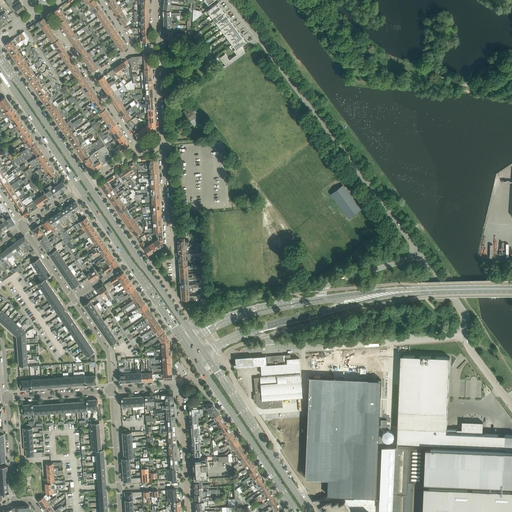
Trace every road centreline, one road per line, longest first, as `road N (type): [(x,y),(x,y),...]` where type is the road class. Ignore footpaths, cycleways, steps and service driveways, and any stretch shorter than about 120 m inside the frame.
road 1 (unclassified): [(421,254),(230,0)]
road 2 (tertiary): [(243,333),(384,297),(511,290)]
road 3 (tertiary): [(511,286),(312,300)]
road 4 (unclassified): [(271,347),(465,335)]
road 5 (secondary): [(309,511),(205,351)]
road 6 (secondary): [(191,352),(296,511)]
road 7 (secondary): [(191,334),(85,182)]
road 8 (secondary): [(85,182),(0,55)]
road 9 (residential): [(175,278),(161,147)]
road 10 (tertiary): [(312,300),(253,309),(191,334)]
road 11 (unclassified): [(421,254),(335,280),(312,300)]
